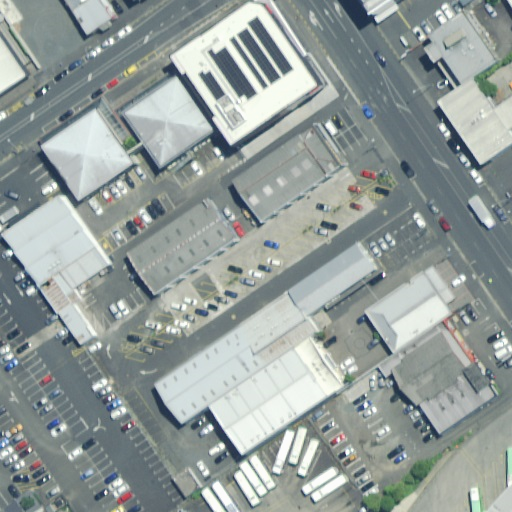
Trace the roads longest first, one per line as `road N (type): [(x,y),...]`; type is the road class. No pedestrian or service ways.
road 1 (secondary): [(330,0),(511,268)]
road 2 (secondary): [(0,139),(202,0)]
